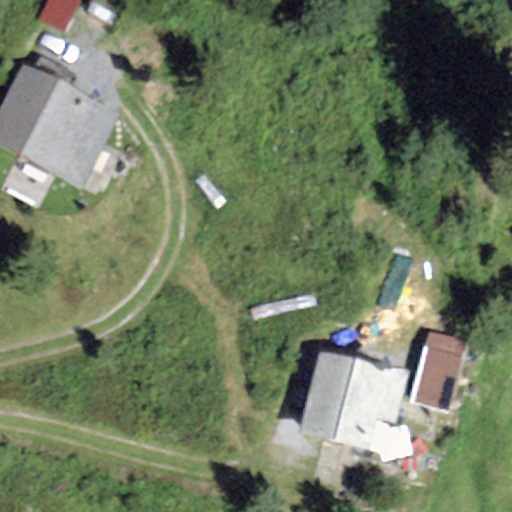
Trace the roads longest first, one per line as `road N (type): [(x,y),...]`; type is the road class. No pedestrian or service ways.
road 1 (track): [(132,106),(174,174),(169,227),(148,275),(120,316),(74,341),(0,360)]
road 2 (track): [(0,414),(217,467)]
